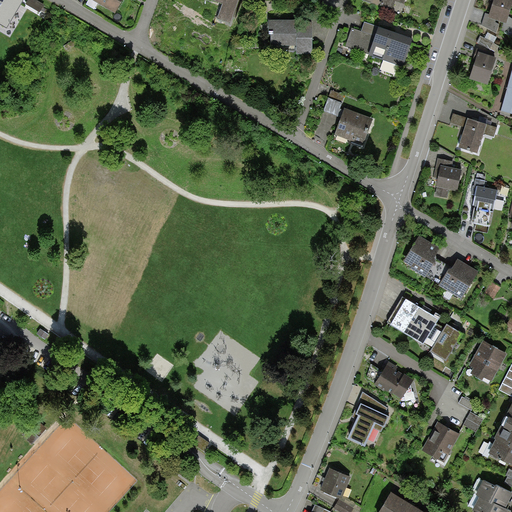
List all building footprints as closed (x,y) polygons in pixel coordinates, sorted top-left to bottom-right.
[(22,0),(0,0),(0,23),(7,28),(22,0)] [(123,0),(93,0),(115,13),(123,0)] [(237,0),(170,0),(167,13),(226,33),(237,0)] [(405,0),(382,0),(380,5),(393,10),(396,1),(404,4),(405,0)] [(489,14),(488,18),(496,20),(504,23),(507,24),(509,16),(511,6),(511,0),(490,0),(493,1),(489,14)] [(489,14),(485,13),(481,24),(496,32),(499,24),(496,22),(496,20),(488,18),(489,14)] [(511,34),(511,18),(509,16),(507,24),(504,23),(501,30),(511,36),(511,34)] [(300,20),(269,20),(269,29),(271,28),(271,46),(296,46),(296,54),(312,54),(312,22),(300,22),(300,20)] [(378,26),(364,21),(361,31),(375,36),(378,26)] [(378,26),(375,36),(361,31),(352,28),(346,46),(369,54),(369,55),(403,67),(413,38),(378,26)] [(488,32),(485,38),(493,42),(497,37),(488,32)] [(485,38),(480,35),(477,42),(489,49),(490,48),(496,52),(499,46),(493,42),(485,38)] [(497,57),(478,51),(470,78),(488,84),(497,57)] [(511,70),(500,114),(511,117),(511,70)] [(331,90),(329,98),(342,103),(345,95),(331,90)] [(342,103),(329,98),(324,110),(338,115),(342,103)] [(373,118),(344,108),(334,134),(352,141),(352,142),(363,146),(373,118)] [(465,127),(468,118),(453,113),(450,122),(465,127)] [(474,120),(468,118),(465,127),(458,147),(477,153),(484,133),(494,137),(497,127),(474,120)] [(436,167),(440,168),(441,165),(452,168),(453,161),(438,158),(436,167)] [(462,170),(452,168),(441,165),(440,168),(438,178),(436,187),(437,187),(435,195),(447,198),(449,189),(457,191),(462,170)] [(475,206),(471,223),(490,226),(493,210),(494,210),(498,190),(484,187),(485,180),(475,178),(474,185),(473,185),(471,194),(475,195),(473,205),(475,206)] [(440,248),(419,235),(403,261),(411,266),(410,268),(425,277),(426,276),(435,261),(434,257),(440,248)] [(450,266),(437,258),(435,261),(426,276),(440,284),(449,269),(450,266)] [(478,271),(457,258),(452,268),(449,269),(440,284),(438,286),(462,299),(478,271)] [(493,301),(501,288),(491,282),(483,295),(493,301)] [(439,319),(425,310),(403,296),(387,322),(391,324),(391,325),(423,344),(431,348),(430,351),(446,361),(463,333),(454,328),(446,323),(444,327),(437,323),(439,319)] [(507,353),(484,340),(480,347),(469,367),(473,369),(470,373),(482,380),(484,377),(491,381),(507,353)] [(400,368),(389,361),(374,384),(392,395),(393,394),(401,399),(415,377),(400,368)] [(511,395),(511,363),(499,390),(511,396),(511,395)] [(361,403),(385,414),(388,408),(363,392),(352,417),(357,419),(358,415),(356,414),(361,403)] [(465,398),(462,396),(459,403),(472,410),(475,404),(470,401),(465,398)] [(385,414),(361,403),(356,414),(358,415),(357,419),(348,439),(365,446),(374,428),(381,431),(383,427),(384,427),(389,416),(385,414)] [(511,404),(494,439),(495,439),(511,447),(511,404)] [(484,419),(470,411),(463,425),(476,432),(484,419)] [(460,434),(438,421),(422,450),(444,463),(460,434)] [(209,443),(199,436),(193,444),(204,451),(209,443)] [(511,447),(495,439),(488,453),(511,464),(511,447)] [(351,476),(329,468),(320,490),(342,499),(351,476)] [(476,495),(479,496),(493,503),(493,502),(506,508),(508,504),(511,495),(511,491),(496,484),(495,485),(483,479),(476,495)] [(423,511),(391,492),(379,511),(423,511)] [(508,511),(509,510),(506,508),(493,502),(493,503),(479,496),(472,510),(475,511),(508,511)] [(351,511),(354,508),(339,498),(333,508),(340,511),(351,511)]
